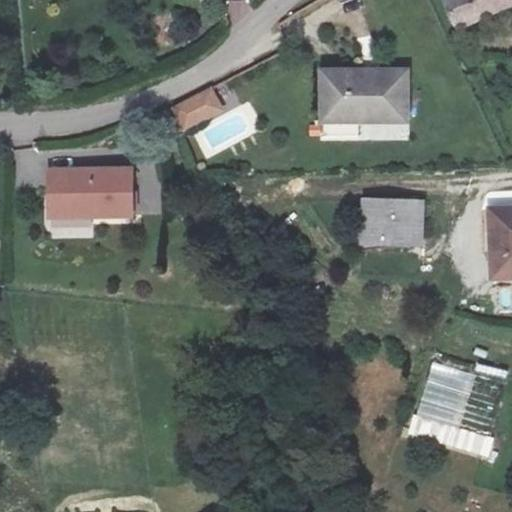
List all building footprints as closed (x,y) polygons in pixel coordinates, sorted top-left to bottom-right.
[(501,25),(490,0),(472,0),(428,18),(441,49),(501,25)] [(213,85),(169,109),(183,133),(226,110),(213,85)] [(356,94),(315,95),(315,143),(351,142),(350,148),(401,148),(401,103),(356,102),(356,94)] [(134,171),(71,184),(74,196),(54,201),(62,234),(145,216),(134,171)] [(74,196),(71,184),(51,188),(54,201),(74,196)] [(511,208),(488,209),(491,278),(511,278),(511,208)] [(416,269),(419,230),(359,224),(355,264),(416,269)] [(411,438),(490,459),(497,434),(454,423),(461,397),(473,400),(471,408),(486,412),(491,393),(471,388),(473,378),(430,367),(411,438)]
